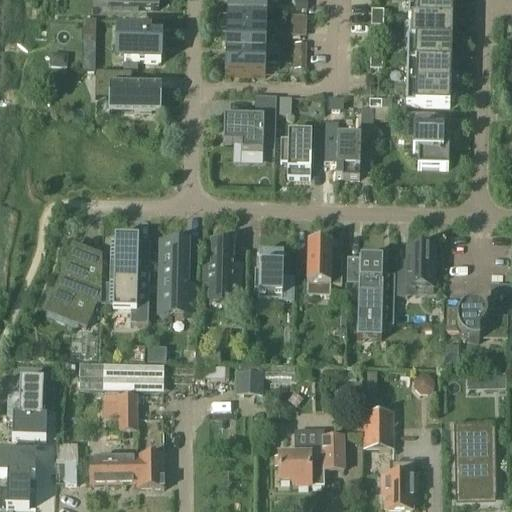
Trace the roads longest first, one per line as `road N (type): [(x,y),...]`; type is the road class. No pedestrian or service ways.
road 1 (residential): [(479,216),(189,210)]
road 2 (residential): [(484,0),(479,216)]
road 3 (residential): [(189,210),(197,0)]
